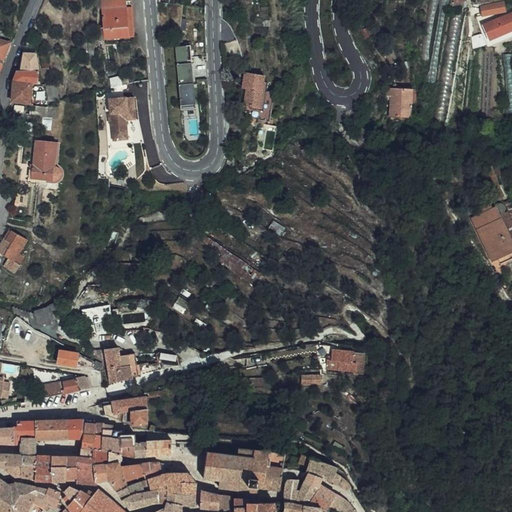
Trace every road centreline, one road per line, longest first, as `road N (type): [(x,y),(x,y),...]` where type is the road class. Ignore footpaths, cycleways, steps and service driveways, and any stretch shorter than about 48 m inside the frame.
road 1 (tertiary): [(149,0),(162,128),(174,161),(187,170),(205,169),(216,155),(211,0)]
road 2 (track): [(347,97),(348,136),(445,191),(477,259),(511,293)]
road 3 (tertiary): [(312,0),(321,74),(347,97),(363,75),(347,42),(343,0)]
